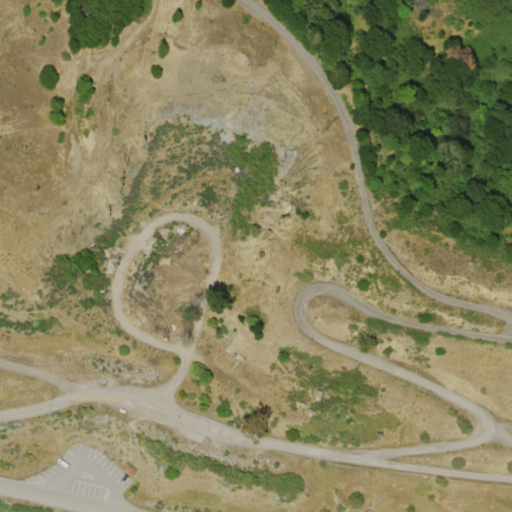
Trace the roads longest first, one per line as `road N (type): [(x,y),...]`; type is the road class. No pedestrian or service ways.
road 1 (residential): [(511,323),(437,304),(391,266),(369,229),(351,139),(332,100),(291,42),(238,0),(13,370),(91,400)]
road 2 (residential): [(495,439),(470,406),(314,339),(300,325),(298,308),(324,289),(394,321),(511,338)]
road 3 (residential): [(0,417),(113,400),(327,458)]
road 4 (residential): [(327,458),(495,439),(511,446)]
road 5 (residential): [(511,481),(327,458)]
